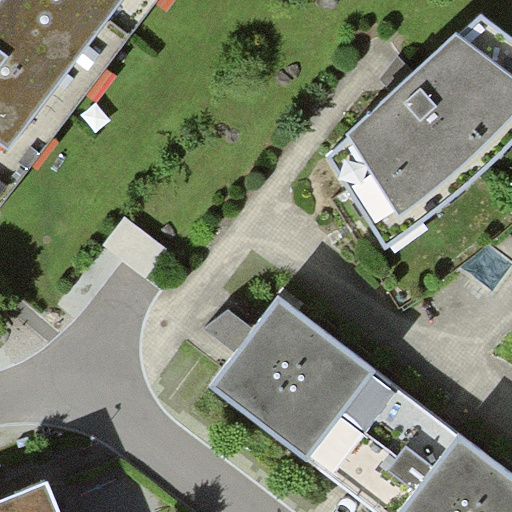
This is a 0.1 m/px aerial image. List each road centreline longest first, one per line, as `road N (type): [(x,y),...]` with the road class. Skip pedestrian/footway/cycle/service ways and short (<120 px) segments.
road 1 (unknown): [(52,350),(190,267),(246,258),(323,277),(511,422)]
road 2 (residential): [(248,511),(64,366)]
